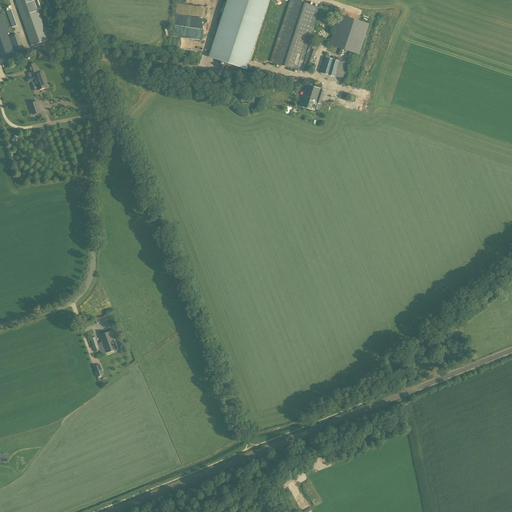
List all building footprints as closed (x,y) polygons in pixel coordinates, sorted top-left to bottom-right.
[(14,0),(31,46),(49,40),(37,7),(41,6),(38,0),(14,0)] [(226,0),(208,57),(225,62),(224,65),(242,70),(242,68),(247,69),(269,0),(226,0)] [(303,59),(320,8),(296,0),(290,0),(270,61),(297,70),(301,58),(303,59)] [(176,12),(196,15),(195,16),(205,17),(205,13),(204,13),(205,6),(177,3),(176,12)] [(10,9),(6,10),(12,27),(16,26),(10,9)] [(3,13),(0,13),(0,50),(2,56),(14,52),(7,33),(10,33),(3,13)] [(329,45),(359,55),(369,24),(339,14),(329,45)] [(15,51),(23,48),(16,33),(9,36),(15,51)] [(318,42),(311,40),(309,48),(316,50),(318,42)] [(344,80),(348,64),(324,57),(320,72),(344,80)] [(34,91),(37,90),(47,87),(42,72),(38,74),(36,70),(36,71),(35,69),(36,68),(34,64),(28,66),(30,71),(30,70),(31,72),(28,73),(29,77),(27,78),(29,83),(31,82),(34,91)] [(320,104),(325,90),(321,89),(322,85),(317,83),(316,87),(307,84),(303,95),(299,106),(314,110),(316,103),(320,104)] [(254,103),(255,96),(255,92),(242,90),(242,94),(241,101),(254,103)] [(34,103),(29,105),(33,115),(40,112),(38,105),(35,106),(34,103)] [(97,324),(109,320),(108,315),(95,319),(97,324)] [(114,340),(111,331),(99,335),(102,343),(102,344),(105,343),(106,344),(111,342),(110,341),(114,340)] [(98,345),(95,337),(90,338),(93,347),(98,345)] [(105,353),(117,349),(114,340),(110,341),(111,342),(106,344),(105,343),(102,344),(98,345),(93,347),(95,352),(100,350),(99,348),(103,346),(104,348),(105,353)]
